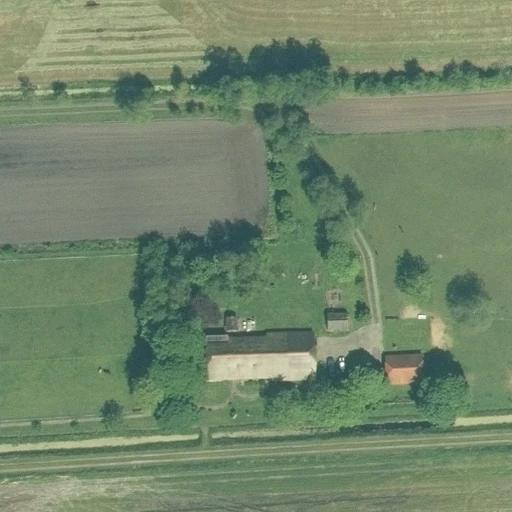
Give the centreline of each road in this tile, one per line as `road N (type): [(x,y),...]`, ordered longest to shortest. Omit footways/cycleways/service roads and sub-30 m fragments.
road 1 (track): [(0,111),(215,101),(259,109),(296,142),(356,228),(372,276),(375,323)]
road 2 (track): [(0,467),(511,435)]
